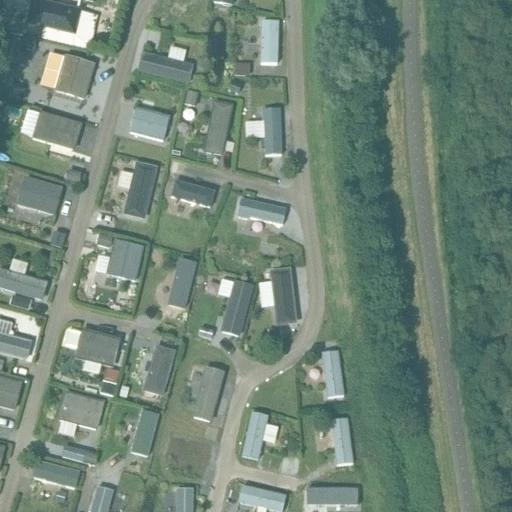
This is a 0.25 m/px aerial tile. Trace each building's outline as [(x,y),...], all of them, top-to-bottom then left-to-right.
[(27,27),(74,38),(80,13),(33,2),(27,27)] [(278,25),(262,24),(260,66),(276,67),(278,25)] [(182,65),(182,66),(143,57),(138,74),(187,86),(192,70),(191,68),(182,65)] [(55,94),(83,102),(93,68),(65,60),(55,94)] [(234,66),(234,78),(248,78),(248,66),(234,66)] [(187,95),(184,107),(195,109),(197,97),(187,95)] [(214,105),(204,154),(221,158),(231,109),(214,105)] [(135,111),(129,136),(162,144),(169,120),(135,111)] [(261,115),(262,122),(263,122),(264,158),(280,157),(279,114),(272,114),(270,112),(263,112),(261,115)] [(72,153),(80,128),(41,116),(37,128),(36,128),(32,141),(72,153)] [(143,167),(137,165),(135,167),(133,173),(135,176),(125,216),(142,220),(154,171),(144,169),(143,167)] [(68,173),(66,184),(77,187),(80,176),(68,173)] [(19,199),(16,207),(53,218),(61,192),(25,181),(20,200),(19,199)] [(214,195),(175,184),(171,199),(210,210),(214,195)] [(285,212),(243,202),(241,209),(239,210),(237,218),(239,220),(247,222),(248,220),(282,227),(285,212)] [(54,235),(50,248),(60,251),(64,238),(54,235)] [(99,237),(97,248),(109,251),(111,240),(99,237)] [(134,285),(142,250),(114,244),(106,278),(134,285)] [(196,266),(179,262),(167,309),(184,313),(196,266)] [(0,271),(0,292),(42,304),(47,287),(7,275),(7,274),(0,271)] [(279,272),(269,273),(275,329),(294,327),(288,273),(279,274),(279,272)] [(253,289),(234,284),(220,335),(239,340),(253,289)] [(213,333),(200,330),(198,338),(211,342),(213,333)] [(278,332),(268,333),(269,345),(279,344),(278,332)] [(119,344),(81,334),(74,361),(112,371),(119,344)] [(11,341),(11,340),(0,337),(0,356),(26,364),(30,348),(30,346),(11,341)] [(165,353),(165,352),(156,349),(142,395),(160,400),(173,355),(165,353)] [(321,356),(327,401),(343,399),(337,354),(321,356)] [(223,378),(217,376),(218,376),(210,373),(209,375),(204,373),(191,421),(210,426),(223,378)] [(0,381),(0,410),(14,414),(21,388),(0,381)] [(102,386),(100,396),(112,399),(115,388),(102,386)] [(122,389),(119,398),(126,400),(128,391),(122,389)] [(67,396),(59,424),(95,433),(102,405),(67,396)] [(157,419),(141,415),(130,455),(147,459),(157,419)] [(241,459),(258,463),(267,419),(251,415),(241,459)] [(346,422),(330,424),(336,468),(352,466),(346,422)] [(85,455),(82,465),(94,468),(97,458),(85,455)] [(74,491),(78,475),(38,465),(34,481),(74,491)] [(107,511),(112,494),(97,489),(90,511),(107,511)] [(266,511),(282,511),(285,499),(242,490),(239,506),(266,511)] [(191,511),(192,493),(176,492),(175,511),(191,511)] [(357,492),(307,493),(307,508),(357,508),(357,492)]
